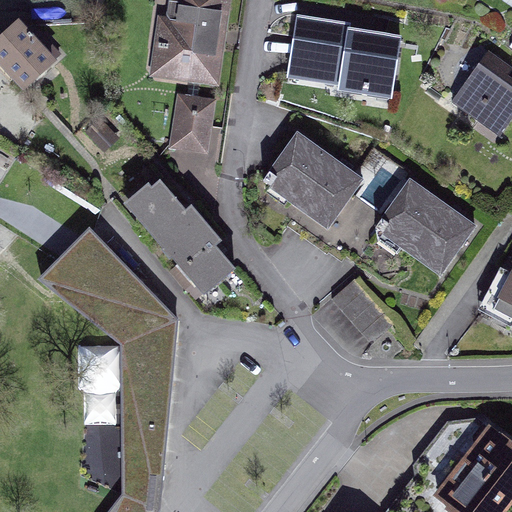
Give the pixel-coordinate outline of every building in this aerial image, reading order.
[(167,19),(161,77),(222,83),(231,0),(179,0),(178,20),(167,19)] [(0,60),(25,87),(59,56),(30,24),(23,17),(0,37),(0,60)] [(349,27),(300,19),(290,74),(340,82),(349,27)] [(398,35),(349,27),(340,82),(389,91),(398,35)] [(511,75),(511,71),(489,55),(457,100),(501,130),(511,114),(511,81),(509,80),(511,75)] [(218,107),(186,104),(181,151),(213,154),(218,107)] [(362,185),(311,143),(271,193),(321,234),(362,185)] [(165,179),(129,210),(213,307),(249,276),(165,179)] [(480,233),(421,187),(385,232),(444,279),(480,233)] [(177,318),(89,225),(57,258),(38,277),(121,343),(123,493),(107,511),(156,511),(158,510),(177,318)] [(511,276),(502,296),(511,301),(511,276)] [(354,349),(390,323),(358,279),(322,305),(354,349)] [(511,448),(489,431),(442,491),(468,511),(495,511),(511,491),(511,448)]
